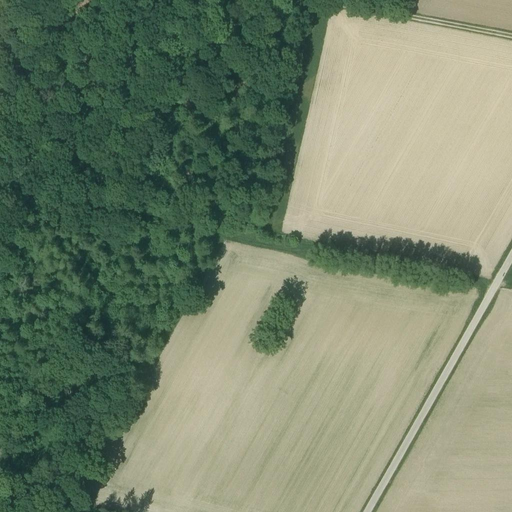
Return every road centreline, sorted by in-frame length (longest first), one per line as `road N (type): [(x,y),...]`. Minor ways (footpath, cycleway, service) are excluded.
road 1 (unclassified): [(366,511),(511,254)]
road 2 (track): [(511,36),(315,0)]
